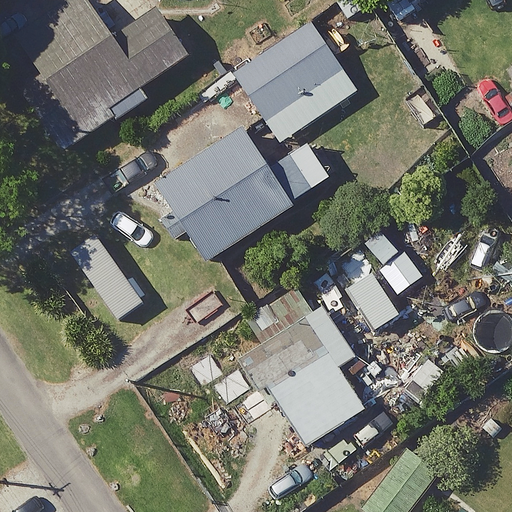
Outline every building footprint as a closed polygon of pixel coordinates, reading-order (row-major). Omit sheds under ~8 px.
[(54,0),(5,30),(33,76),(15,86),(52,147),(136,96),(129,83),(174,56),(139,0),(54,0)] [(334,68),(301,19),(224,71),(257,120),(334,68)] [(238,110),(214,79),(189,98),(212,129),(238,110)] [(276,152),(260,163),(231,122),(145,182),(199,259),(301,188),(276,152)] [(352,404),(285,313),(232,352),(298,443),(352,404)] [(396,511),(427,472),(396,448),(352,504),(362,511),(396,511)] [(462,511),(450,503),(443,511),(462,511)]
